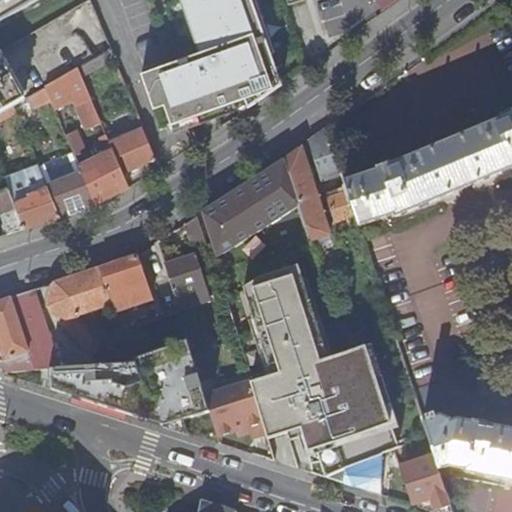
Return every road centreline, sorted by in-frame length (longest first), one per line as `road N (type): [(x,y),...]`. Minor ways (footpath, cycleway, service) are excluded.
road 1 (tertiary): [(0,268),(128,225),(450,0)]
road 2 (unknown): [(511,183),(438,224),(429,251),(429,303),(442,334),(463,363),(506,394)]
road 3 (tertiary): [(329,511),(95,435)]
road 4 (unknown): [(180,189),(136,88),(110,0)]
